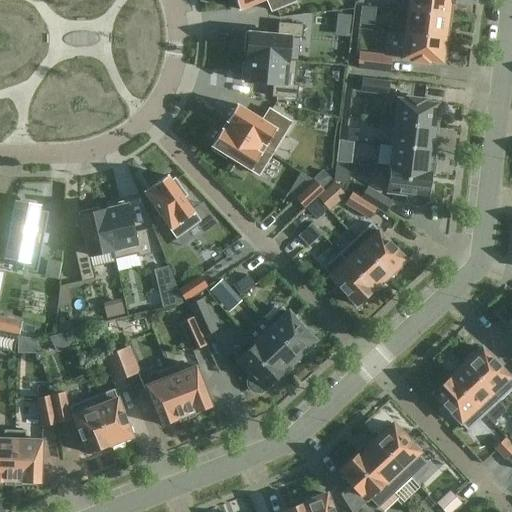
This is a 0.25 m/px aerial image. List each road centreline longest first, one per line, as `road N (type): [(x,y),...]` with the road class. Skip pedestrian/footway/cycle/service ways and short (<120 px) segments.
road 1 (residential): [(108,511),(292,436),(469,276),(479,260),(511,0)]
road 2 (residential): [(0,155),(80,153),(115,141),(144,118),(176,50),(167,0)]
